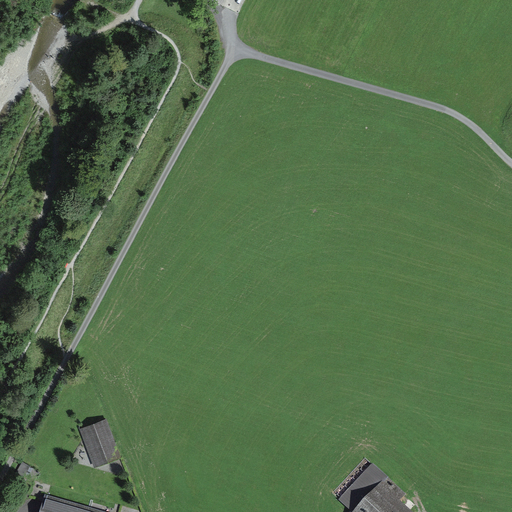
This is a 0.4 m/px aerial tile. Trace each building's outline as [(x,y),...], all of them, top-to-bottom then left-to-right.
[(511,114),(491,133),(511,155),(511,114)] [(105,422),(83,430),(96,464),(118,456),(105,422)] [(36,474),(22,465),(15,477),(29,486),(36,474)] [(374,468),(343,501),(354,511),(406,511),(396,502),(403,495),(374,468)] [(91,511),(48,500),(45,511),(91,511)]
